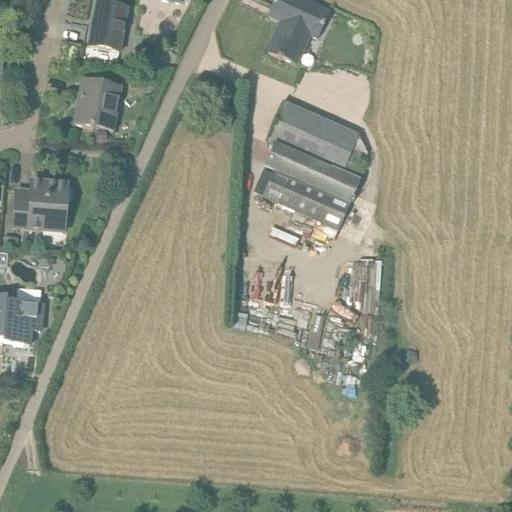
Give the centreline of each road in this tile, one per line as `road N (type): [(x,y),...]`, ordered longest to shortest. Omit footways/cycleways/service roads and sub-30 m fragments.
road 1 (unclassified): [(0,483),(96,256),(219,0)]
road 2 (residential): [(0,130),(35,113),(58,0)]
